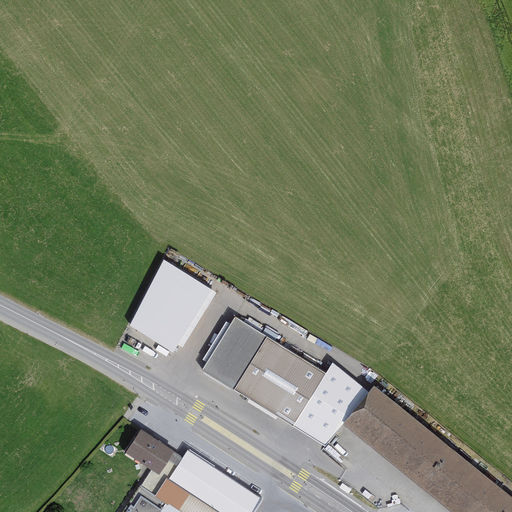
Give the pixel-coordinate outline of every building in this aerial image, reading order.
[(214,288),(165,260),(129,323),(178,351),(214,288)] [(297,424),(329,370),(240,317),(207,371),(297,424)] [(329,370),(297,424),(327,443),(369,388),(335,359),(329,370)] [(511,511),(511,489),(379,384),(348,423),(459,511),(511,511)] [(254,511),(264,498),(189,450),(184,457),(178,453),(180,449),(146,427),(129,453),(152,467),(123,511),(254,511)]
